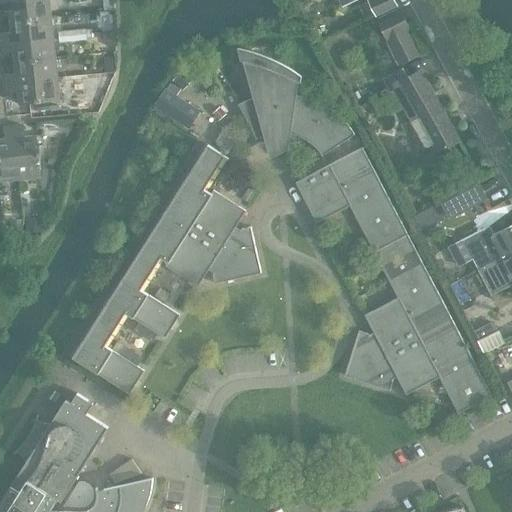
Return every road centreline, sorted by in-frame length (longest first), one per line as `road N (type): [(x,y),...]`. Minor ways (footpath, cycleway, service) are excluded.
road 1 (residential): [(511,171),(421,0)]
road 2 (residential): [(347,511),(511,428)]
